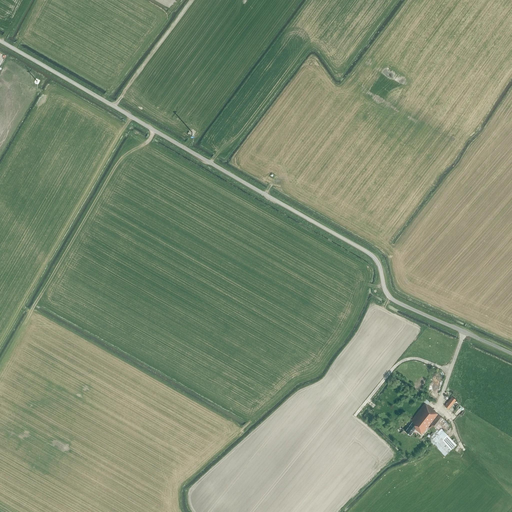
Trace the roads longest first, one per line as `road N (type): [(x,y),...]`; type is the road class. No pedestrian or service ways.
road 1 (unclassified): [(511,353),(393,300),(367,252),(0,41)]
road 2 (track): [(354,415),(401,361),(450,371)]
